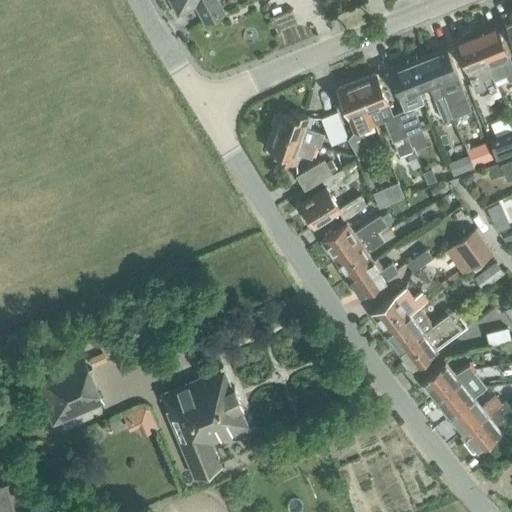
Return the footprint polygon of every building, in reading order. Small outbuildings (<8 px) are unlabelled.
[(170,0),(178,14),(196,5),(205,23),(223,13),(216,0),(170,0)] [(511,78),(511,65),(496,25),(475,33),(487,63),(492,74),(496,85),(511,78)] [(463,38),(455,41),(471,82),(474,91),(485,87),(482,78),(492,74),(487,63),(475,33),(474,34),(473,32),(471,30),(463,33),(462,36),(463,38)] [(446,45),(426,53),(438,83),(448,78),(453,90),(462,86),(446,45)] [(452,116),(438,83),(426,53),(407,60),(419,90),(429,86),(443,120),(452,116)] [(407,135),(420,130),(422,129),(413,106),(413,105),(423,101),(419,90),(407,60),(387,68),(403,109),(398,112),(407,135)] [(356,80),(368,110),(378,106),(392,141),(393,141),(399,156),(413,150),(398,112),(392,114),(376,72),(356,80)] [(371,154),(368,145),(361,127),(363,126),(359,115),(368,110),(356,80),(337,88),(353,130),(347,138),(349,141),(356,154),(358,159),(371,154)] [(291,113),(280,109),(273,129),(316,144),(319,145),(324,132),(310,127),(313,117),(292,109),(291,113)] [(332,144),(347,138),(337,111),(322,117),(332,144)] [(276,156),(297,163),(300,153),(312,157),(316,144),(273,129),(267,149),(277,152),(276,156)] [(511,131),(489,141),(491,145),(498,161),(511,155),(511,131)] [(485,142),(466,150),(473,166),(492,158),(485,142)] [(454,163),(457,171),(472,166),(469,157),(454,163)] [(511,177),(511,158),(499,164),(506,180),(511,177)] [(304,190),(332,173),(326,162),(324,159),(296,176),(304,190)] [(331,159),(326,162),(332,173),(338,170),(331,159)] [(327,187),(299,205),(313,225),(338,209),(343,218),(366,204),(361,195),(340,208),(327,188),(347,175),(342,167),(322,180),(327,187)] [(436,180),(431,168),(423,171),(428,184),(436,180)] [(460,176),(466,186),(469,184),(471,181),(472,178),(471,175),(470,173),(460,176)] [(447,187),(441,179),(428,188),(433,196),(447,187)] [(372,192),(378,207),(404,196),(397,181),(372,192)] [(509,224),(499,203),(487,208),(496,230),(509,224)] [(352,230),(346,222),(321,239),(323,242),(321,243),(326,251),(328,250),(334,258),(360,241),(387,223),(393,219),(388,211),(381,215),(380,213),(352,230)] [(347,277),(372,260),(367,252),(393,233),(387,223),(360,241),(334,258),(340,267),(338,268),(343,276),(345,275),(347,277)] [(477,263),(494,251),(478,227),(457,241),(473,265),(477,263)] [(511,232),(501,238),(506,245),(511,242),(511,232)] [(432,257),(426,248),(406,262),(412,271),(432,257)] [(380,271),(372,260),(347,277),(348,279),(346,280),(352,289),(354,287),(360,296),(385,279),(398,270),(392,262),(380,271)] [(474,277),(483,289),(505,273),(496,261),(474,277)] [(473,265),(471,267),(474,271),(480,267),(477,263),(473,265)] [(375,323),(381,331),(383,329),(385,331),(409,313),(417,307),(404,288),(371,312),(377,321),(375,323)] [(511,302),(502,309),(511,322),(511,302)] [(392,341),(398,349),(423,331),(431,325),(417,307),(409,313),(385,331),(386,333),(384,334),(390,343),(392,341)] [(447,313),(423,331),(398,349),(404,357),(402,359),(408,367),(410,366),(412,368),(437,350),(429,340),(454,321),(448,314),(447,313)] [(510,340),(507,327),(486,332),(489,345),(510,340)] [(105,341),(107,346),(122,339),(120,334),(105,341)] [(102,352),(89,358),(92,366),(106,360),(102,352)] [(101,401),(82,357),(34,377),(53,421),(101,401)] [(454,373),(445,362),(421,381),(423,383),(421,385),(427,392),(429,391),(435,398),(477,365),(472,359),(454,373)] [(466,389),(475,381),(473,378),(482,371),(477,365),(435,398),(441,406),(439,407),(445,415),(447,414),(449,416),(473,397),(466,389)] [(165,410),(193,476),(220,464),(211,442),(248,427),(239,406),(241,405),(233,386),(231,387),(222,366),(159,392),(167,409),(165,410)] [(482,407),(473,397),(449,416),(450,417),(448,419),(455,427),(457,425),(462,433),(502,401),(497,395),(482,407)] [(481,447),(490,458),(510,443),(494,423),(511,409),(511,408),(505,399),(462,433),(468,440),(465,442),(472,451),(475,449),(477,451),(481,447)] [(0,484),(0,511),(12,511),(32,506),(23,477),(0,484)]
